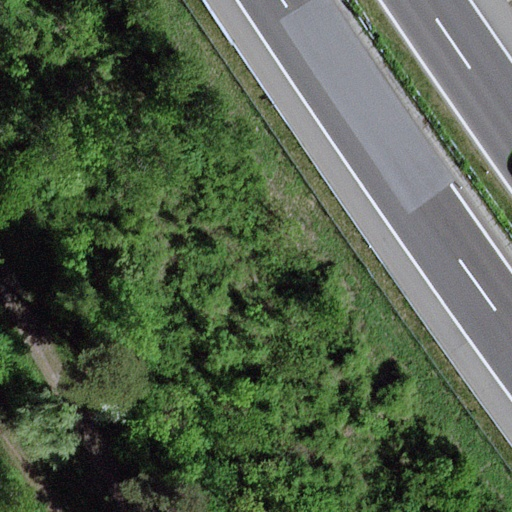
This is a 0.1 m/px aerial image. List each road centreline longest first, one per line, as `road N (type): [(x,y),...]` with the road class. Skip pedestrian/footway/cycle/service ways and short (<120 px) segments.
road 1 (motorway): [(283,0),(511,341)]
road 2 (motorway): [(511,117),(432,0)]
